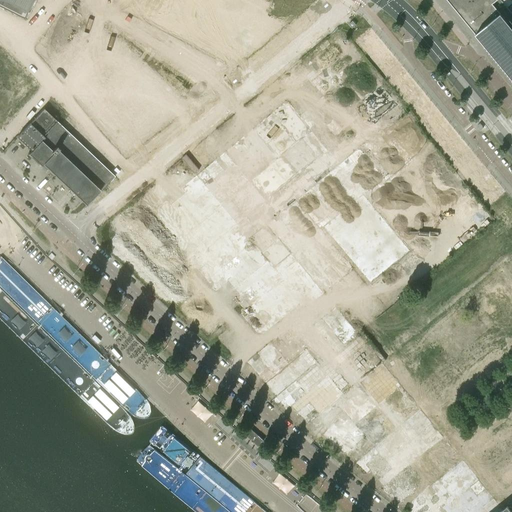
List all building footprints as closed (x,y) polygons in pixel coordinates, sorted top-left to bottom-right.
[(0,0),(0,6),(23,18),(32,0),(0,0)] [(114,0),(112,4),(119,7),(131,14),(132,10),(137,0),(114,0)] [(137,0),(132,10),(137,12),(142,2),(153,7),(162,12),(172,17),(182,22),(191,27),(201,31),(211,36),(220,41),(229,23),(249,33),(251,30),(256,20),(264,24),(275,3),(268,0),(137,0)] [(268,0),(275,3),(264,24),(281,32),(319,0),(268,0)] [(511,0),(448,0),(511,77),(511,12),(509,9),(511,6),(511,0)] [(137,12),(135,16),(146,21),(153,7),(142,2),(137,12)] [(153,7),(146,21),(155,26),(162,12),(153,7)] [(162,12),(155,26),(165,31),(172,17),(162,12)] [(172,17),(165,31),(175,36),(182,22),(172,17)] [(256,20),(251,30),(271,40),(281,32),(264,24),(256,20)] [(182,22),(175,36),(184,40),(191,27),(182,22)] [(220,41),(213,55),(239,68),(262,48),(246,40),(249,34),(249,33),(229,23),(220,41)] [(191,27),(184,40),(194,45),(201,31),(191,27)] [(249,34),(246,40),(262,48),(271,40),(251,30),(249,33),(249,34)] [(201,31),(194,45),(204,50),(211,36),(201,31)] [(211,36),(204,50),(213,55),(220,41),(211,36)] [(402,172),(418,162),(415,157),(415,154),(396,126),(396,122),(357,66),(322,90),(328,100),(306,115),(298,103),(161,198),(160,215),(215,294),(227,285),(245,310),(245,313),(260,335),(302,307),(315,308),(338,292),(338,282),(358,269),(360,269),(369,283),(412,253),(369,192),(373,189),(383,190),(386,194),(407,180),(402,172)] [(331,76),(336,81),(345,71),(340,67),(331,76)] [(100,192),(115,176),(44,109),(42,111),(41,111),(17,137),(31,151),(29,154),(41,166),(43,164),(86,205),(99,191),(100,192)] [(196,166),(186,154),(182,158),(195,173),(199,170),(196,166)] [(354,303),(344,309),(350,320),(360,313),(354,303)] [(338,306),(314,325),(338,355),(362,336),(338,306)] [(449,365),(422,386),(438,407),(511,350),(511,347),(495,326),(459,353),(457,351),(453,354),(459,362),(451,368),(449,365)] [(264,441),(248,426),(242,432),(258,446),(264,441)]
